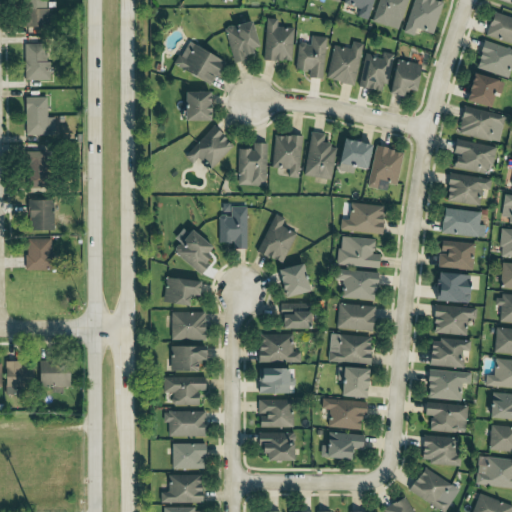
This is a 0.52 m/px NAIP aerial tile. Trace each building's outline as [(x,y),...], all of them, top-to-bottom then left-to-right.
[(45,0),(21,0),(21,26),(45,26),(45,0)] [(372,0),(343,0),(342,4),(358,9),(355,17),(366,20),(372,0)] [(376,0),(370,22),(397,30),(405,0),(376,0)] [(411,0),(401,32),(412,36),(414,28),(430,33),(440,1),(436,0),(411,0)] [(511,18),(491,11),(483,35),(511,44),(511,18)] [(262,60),(290,61),(291,27),(275,27),(276,19),(264,18),(262,60)] [(255,46),(248,20),(222,27),(230,61),(251,56),(249,48),(255,46)] [(306,77),(320,79),(324,37),(309,36),(308,45),(295,43),(292,69),(307,70),(306,77)] [(473,67),(506,77),(508,70),(511,70),(511,49),(481,40),(473,67)] [(208,86),(222,63),(186,41),(172,64),(208,86)] [(352,85),(361,44),(350,42),(348,49),(331,45),(324,79),(352,85)] [(22,80),(46,80),(45,43),(21,44),(22,80)] [(390,54),(381,52),(379,57),(362,54),(356,86),(383,92),(390,54)] [(401,88),(412,90),(418,65),(393,59),(386,93),(399,96),(401,88)] [(486,108),(491,93),(497,94),(501,82),(470,72),(461,100),(486,108)] [(181,120),(207,119),(206,91),(180,92),(181,120)] [(45,97),(22,97),(23,135),(53,134),(53,117),(45,117),(45,97)] [(455,133),(497,143),(503,115),(461,106),(455,133)] [(231,147),(211,126),(181,155),(189,164),(196,157),(207,169),(231,147)] [(302,176),(329,179),(333,146),(320,144),(322,133),(307,132),(302,176)] [(268,167),(286,169),(285,176),(296,177),(300,137),(272,133),(268,167)] [(363,169),(368,144),(340,139),(334,170),(351,173),(352,167),(363,169)] [(488,174),(492,145),(452,140),(450,153),(453,154),(451,169),(488,174)] [(264,143),(250,142),(250,149),(236,149),(235,185),(263,185),(264,143)] [(394,185),(400,151),(372,146),(365,187),(384,190),(385,183),(394,185)] [(23,151),(24,187),(45,187),(44,151),(23,151)] [(479,189),(488,190),(489,178),(447,174),(444,202),(477,206),(479,189)] [(500,217),(507,217),(506,225),(511,225),(511,196),(501,196),(500,217)] [(52,229),(51,199),(26,200),(27,230),(52,229)] [(347,220),(338,219),(338,232),(379,233),(380,205),(348,204),(347,220)] [(244,206),(220,205),(220,215),(216,215),(215,242),(230,242),(230,250),(243,250),(244,206)] [(439,233),(482,237),(483,225),(478,224),(479,211),(441,208),(439,233)] [(254,251),(279,264),(295,234),(279,226),(282,219),(273,214),(254,251)] [(511,258),(511,229),(499,229),(497,257),(511,258)] [(170,250),(196,274),(210,258),(203,252),(208,247),(188,230),(170,250)] [(335,265),(377,267),(378,254),(371,254),(372,239),(337,237),(335,265)] [(49,239),(24,238),(23,270),(49,270),(49,239)] [(437,252),(435,266),(469,270),(473,244),(439,240),(437,252)] [(511,263),(499,263),(498,289),(511,289),(511,263)] [(275,268),(279,296),(304,292),(300,264),(275,268)] [(376,273),(335,269),(333,280),(341,280),(339,297),(372,301),(376,273)] [(469,276),(434,271),(431,300),(466,304),(469,276)] [(161,303),(186,304),(186,295),(197,295),(197,280),(162,278),(161,303)] [(511,295),(497,295),(496,323),(511,323),(511,295)] [(307,303),(276,304),(277,329),(307,328),(307,303)] [(372,305),(336,304),(335,330),(371,331),(372,305)] [(464,335),(465,319),(474,319),(474,308),(431,305),(429,333),(464,335)] [(169,340),(203,340),(202,312),(168,312),(169,340)] [(491,353),(511,354),(511,328),(493,328),(491,353)] [(291,335),(256,334),(256,362),(298,363),(298,352),(290,352),(291,335)] [(368,336),(327,334),(326,362),(367,364),(368,336)] [(427,366),(460,367),(461,351),(468,351),(468,340),(428,339),(427,366)] [(202,360),(203,346),(168,346),(167,371),(194,371),(194,360),(202,360)] [(484,375),(483,387),(511,388),(511,359),(492,359),(492,375),(484,375)] [(49,391),(66,390),(66,361),(35,362),(36,388),(49,387),(49,391)] [(13,395),(13,389),(31,389),(31,363),(3,363),(2,395),(13,395)] [(363,397),(364,368),(336,367),(335,396),(363,397)] [(285,368),(255,368),(255,393),(286,394),(287,386),(292,386),(292,378),(285,378),(285,368)] [(468,372),(425,370),(424,399),(459,400),(459,384),(468,384),(468,372)] [(203,377),(160,377),(160,392),(170,393),(170,406),(195,406),(195,391),(203,391),(203,377)] [(487,418),(511,419),(511,394),(488,393),(487,418)] [(364,402),(320,399),(319,408),(326,409),(325,427),(358,429),(358,416),(363,416),(364,402)] [(257,428),(290,428),(290,400),(255,400),(255,415),(257,415),(257,428)] [(426,431),(455,433),(455,428),(464,429),(465,405),(422,403),(422,416),(427,416),(426,431)] [(166,436),(202,436),(202,411),(160,412),(161,423),(165,422),(166,436)] [(487,451),(511,451),(511,426),(488,425),(487,451)] [(361,434),(323,432),(323,447),(318,446),(317,457),(348,459),(349,448),(360,449),(361,434)] [(291,460),(290,433),(255,433),(256,453),(263,453),(263,461),(291,460)] [(419,463),(456,465),(457,437),(420,436),(419,463)] [(169,468),(202,469),(202,444),(170,443),(169,468)] [(511,460),(477,455),(472,484),(511,489),(511,460)] [(443,511),(457,489),(420,467),(406,491),(442,511),(443,511)] [(158,503),(199,503),(199,475),(166,475),(166,492),(158,492),(158,503)] [(507,511),(510,505),(475,495),(470,511),(507,511)]
